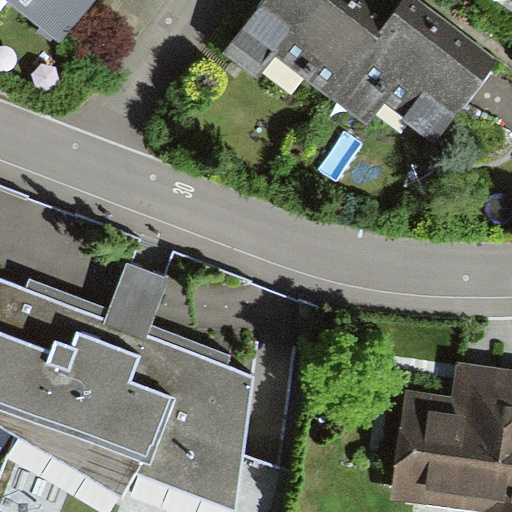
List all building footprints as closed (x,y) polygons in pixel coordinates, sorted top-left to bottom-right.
[(2,0),(60,48),(94,8),(85,0),(2,0)] [(345,0),(270,0),(232,49),(263,73),(283,49),(338,93),(386,32),(345,0)] [(386,32),(338,93),(373,121),(389,101),(432,136),(490,66),(451,34),(411,2),(386,32)] [(0,270),(0,411),(126,490),(138,463),(236,498),(252,365),(146,326),(167,267),(129,253),(107,310),(0,270)] [(406,381),(394,493),(486,503),(484,511),(511,511),(511,361),(456,355),(453,386),(406,381)]
